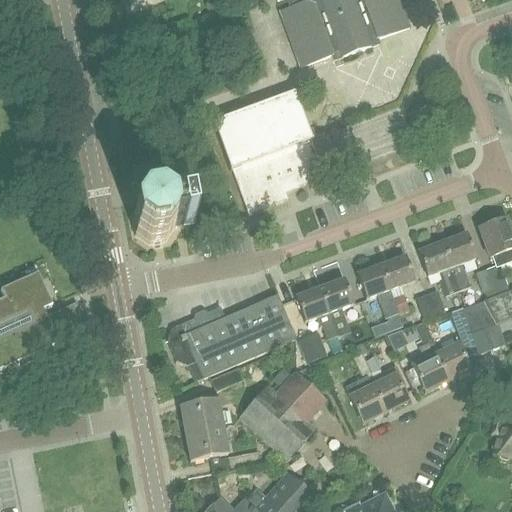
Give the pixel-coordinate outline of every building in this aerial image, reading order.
[(276,0),(277,2),(287,0),(289,11),(280,14),(300,69),(332,58),(333,62),(379,46),(377,41),(406,31),(409,30),(398,0),(276,0)] [(310,142),(312,142),(294,93),(212,123),(230,171),(231,171),(247,215),(287,201),(284,193),(324,179),(310,142)] [(150,149),(146,126),(136,127),(140,151),(150,149)] [(174,230),(174,229),(182,228),(182,229),(194,227),(190,207),(179,209),(180,215),(172,217),(172,213),(158,203),(141,206),(131,219),(134,236),(147,246),(164,243),(174,230)] [(485,272),(494,295),(507,290),(506,286),(500,268),(511,263),(511,241),(504,222),(478,232),(489,260),(491,259),(495,268),(485,272)] [(442,245),(459,293),(469,289),(461,266),(475,261),(466,236),(442,245)] [(444,298),(459,293),(442,245),(417,254),(426,279),(438,274),(441,282),(439,283),(444,298)] [(380,268),(389,293),(391,300),(393,299),(400,317),(409,314),(400,289),(414,283),(404,259),(380,268)] [(389,293),(380,268),(356,277),(365,302),(389,293)] [(484,299),(494,295),(485,272),(475,275),(482,295),(484,299)] [(0,372),(17,364),(19,369),(33,363),(36,370),(84,348),(75,304),(44,318),(41,311),(51,307),(36,275),(0,291),(0,294),(3,301),(0,302),(0,372)] [(343,282),(319,290),(337,340),(347,336),(342,319),(343,319),(339,311),(352,306),(343,282)] [(327,343),(337,340),(319,290),(295,299),(304,324),(317,319),(320,327),(321,327),(327,343)] [(511,292),(509,294),(507,290),(494,295),(484,299),(485,302),(483,303),(496,326),(511,319),(511,292)] [(426,297),(434,318),(444,314),(436,293),(426,297)] [(423,322),(434,318),(426,297),(415,300),(423,322)] [(294,342),(276,299),(224,321),(219,310),(171,331),(166,342),(175,363),(187,368),(194,385),(294,342)] [(480,332),(496,326),(483,303),(471,308),(480,332)] [(470,336),(480,332),(471,308),(460,312),(470,336)] [(458,340),(470,336),(460,312),(450,316),(458,340)] [(425,340),(430,338),(423,325),(415,329),(416,331),(415,331),(420,340),(424,338),(425,340)] [(386,337),(393,352),(405,345),(399,331),(386,337)] [(310,338),(296,343),(304,366),(319,361),(310,338)] [(413,370),(424,394),(446,383),(431,352),(436,349),(430,338),(425,340),(424,338),(420,340),(423,346),(423,347),(417,350),(421,357),(409,363),(413,370)] [(440,357),(436,349),(431,352),(446,383),(469,372),(457,348),(440,357)] [(373,380),(362,356),(352,360),(362,379),(344,389),(362,425),(383,414),(368,383),(373,380)] [(342,382),(331,360),(320,365),(330,388),(342,382)] [(404,388),(394,369),(373,380),(368,383),(383,414),(406,403),(400,390),(404,388)] [(210,382),(214,394),(243,382),(238,370),(210,382)] [(267,388),(238,421),(286,464),(315,432),(307,424),(326,404),(293,374),(274,395),(267,388)] [(185,437),(223,430),(218,403),(180,410),(185,437)] [(511,420),(497,416),(492,431),(499,433),(497,442),(493,443),(491,450),(493,454),(492,457),(496,458),(498,462),(504,464),(508,462),(511,462),(511,420)] [(228,456),(223,430),(185,437),(190,464),(228,456)] [(259,467),(258,454),(229,459),(232,472),(259,467)] [(253,511),(249,508),(245,511),(307,511),(316,502),(287,476),(254,511),(253,511)] [(390,511),(384,499),(361,510),(359,505),(345,511),(390,511)] [(208,511),(245,511),(249,508),(243,503),(234,511),(231,511),(219,500),(208,511)]
